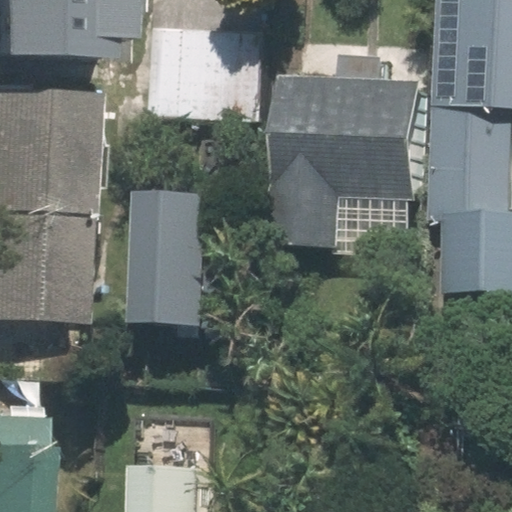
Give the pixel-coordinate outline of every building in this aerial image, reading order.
[(79,0),(0,0),(0,60),(76,64),(79,0)] [(511,0),(447,0),(437,223),(449,224),(446,296),(511,299),(511,0)] [(270,37),(159,32),(155,119),(267,124),(270,37)] [(386,85),(388,58),(349,56),(347,83),(282,80),(274,248),(345,251),(347,200),(421,202),(426,87),(386,85)] [(77,97),(0,93),(0,321),(67,325),(77,97)] [(149,193),(142,330),(234,335),(240,198),(149,193)] [(35,451),(36,420),(0,418),(0,511),(28,511),(31,451),(35,451)] [(208,511),(209,475),(142,474),(140,511),(208,511)]
